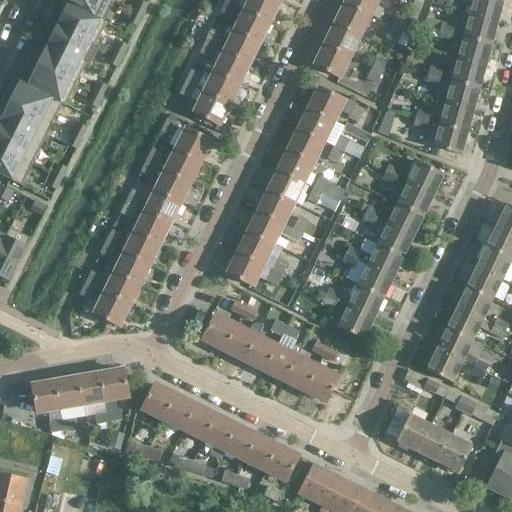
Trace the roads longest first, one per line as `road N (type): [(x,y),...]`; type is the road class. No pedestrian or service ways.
road 1 (residential): [(511,83),(485,178),(350,459)]
road 2 (residential): [(327,0),(146,358)]
road 3 (residential): [(146,358),(350,459)]
road 4 (residential): [(0,369),(116,347),(146,358)]
road 5 (residential): [(350,459),(458,511)]
